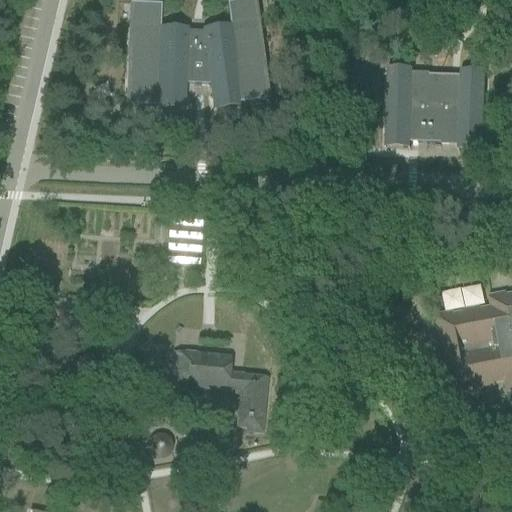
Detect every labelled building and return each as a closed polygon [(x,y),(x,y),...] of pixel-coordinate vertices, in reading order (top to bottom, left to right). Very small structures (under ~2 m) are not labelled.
[(257,0),(254,0),(226,4),(229,27),(201,31),(202,35),(188,34),(188,30),(160,29),(160,6),(129,5),(129,6),(130,6),(126,106),(125,105),(125,107),(155,108),(155,112),(156,112),(157,98),(184,99),(183,113),(185,113),(186,86),(209,87),(212,113),(213,113),(212,99),(238,95),(240,109),(241,109),(241,105),(271,101),(271,100),(270,100),(256,1),(257,1),(257,0)] [(413,70),(388,69),(385,150),(410,151),(410,145),(458,146),(458,152),(483,153),(485,73),(461,72),(460,78),(412,76),(413,70)] [(166,266),(199,268),(203,218),(170,216),(166,266)] [(437,319),(450,394),(466,391),(465,386),(477,384),(478,389),(494,386),(493,381),(505,379),(507,392),(511,390),(511,300),(506,302),(505,297),(490,300),(492,314),(480,316),(480,311),(464,314),(465,319),(453,321),(452,316),(437,319)] [(72,346),(70,380),(100,382),(102,349),(72,346)] [(245,434),(262,436),(267,379),(229,376),(231,359),(174,354),(170,388),(240,394),(236,430),(246,431),(245,434)] [(141,385),(140,396),(159,397),(160,387),(141,385)] [(341,511),(342,511),(317,502),(312,511),(341,511)]
